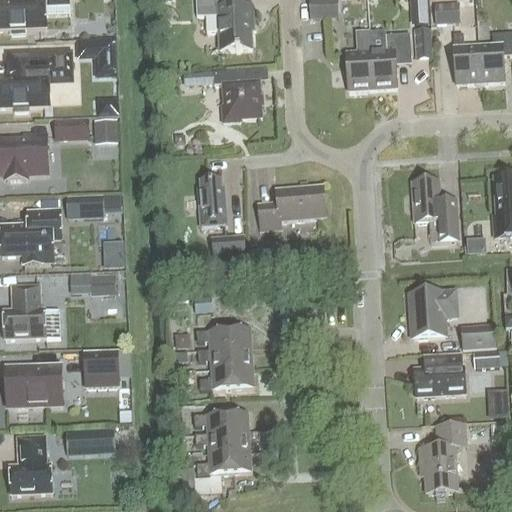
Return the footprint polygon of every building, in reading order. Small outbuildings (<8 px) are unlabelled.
[(25,34),(46,33),(46,11),(69,10),(68,0),(5,0),(6,5),(0,5),(0,34),(11,35),(11,39),(25,39),(25,34)] [(219,55),(251,54),(250,26),(253,26),(252,9),(226,10),(225,0),(195,0),(196,21),(218,20),(219,55)] [(338,22),(337,0),(312,0),(309,0),(309,23),(338,22)] [(460,27),(459,6),(434,8),(436,29),(460,27)] [(432,62),(431,33),(414,34),(416,63),(432,62)] [(370,36),(371,56),(370,56),(372,94),(396,93),(394,62),(411,62),(409,37),(384,39),(384,35),(370,36)] [(478,50),(480,88),(504,87),(502,60),(511,59),(511,36),(492,38),(492,49),(478,50)] [(480,88),(478,50),(464,51),(463,38),(453,39),(456,89),(480,88)] [(93,43),(94,63),(94,71),(117,70),(116,42),(93,43)] [(0,112),(14,112),(14,117),(28,116),(28,112),(50,111),(49,89),(72,88),(71,56),(8,59),(9,83),(0,82),(0,112)] [(372,94),(370,56),(346,57),(348,96),(372,94)] [(222,127),(241,126),(240,124),(261,123),(259,85),(250,86),(249,74),(227,75),(213,76),(213,90),(222,89),(223,110),(221,110),(222,127)] [(200,90),(199,76),(183,78),(184,91),(200,90)] [(90,144),(89,123),(54,125),(55,146),(90,144)] [(115,124),(96,125),(97,144),(115,144),(115,124)] [(24,141),(24,145),(0,146),(0,179),(6,180),(6,185),(26,184),(26,179),(47,178),(46,140),(24,141)] [(96,146),(97,156),(115,155),(114,145),(96,146)] [(497,242),(511,241),(511,180),(493,182),(497,242)] [(200,232),(226,230),(223,192),(221,192),(220,184),(200,186),(200,194),(197,194),(200,232)] [(456,203),(440,204),(439,186),(411,188),(414,228),(429,227),(430,247),(459,245),(456,203)] [(325,222),(322,190),(276,194),(277,207),(257,209),(259,234),(280,233),(280,226),(325,222)] [(104,222),(103,200),(82,201),(83,223),(104,222)] [(28,231),(0,232),(0,237),(1,261),(22,260),(23,267),(53,266),(52,244),(61,243),(59,215),(27,217),(28,231)] [(246,265),(244,240),(211,242),(213,267),(246,265)] [(250,272),(274,270),(273,252),(249,254),(250,272)] [(201,278),(200,261),(169,262),(170,280),(201,278)] [(127,274),(71,275),(71,299),(128,297),(127,274)] [(44,314),(40,314),(39,291),(11,292),(12,308),(13,308),(13,315),(3,316),(4,345),(45,344),(44,314)] [(455,296),(442,296),(410,299),(412,343),(444,341),(443,322),(457,321),(455,296)] [(212,316),(211,301),(193,303),(194,317),(212,316)] [(496,353),(496,331),(460,331),(461,354),(496,353)] [(209,346),(209,354),(209,355),(251,352),(250,333),(208,335),(196,336),(197,347),(209,346)] [(210,365),(211,375),(253,372),(251,352),(209,355),(209,354),(197,355),(198,366),(210,365)] [(131,383),(131,355),(83,356),(84,393),(119,392),(119,383),(131,383)] [(475,371),(507,368),(506,356),(474,358),(475,371)] [(460,358),(432,360),(433,372),(414,373),(416,402),(465,399),(463,370),(461,370),(460,358)] [(254,392),(253,372),(211,375),(211,383),(199,384),(200,395),(212,394),(212,395),(254,392)] [(34,377),(33,373),(5,374),(6,411),(61,410),(60,376),(34,377)] [(491,420),(510,419),(509,393),(489,394),(491,420)] [(206,430),(207,439),(249,437),(248,416),(205,419),(206,419),(193,420),(194,431),(206,430)] [(420,473),(425,473),(426,498),(456,496),(454,452),(465,451),(464,428),(436,429),(437,451),(419,453),(420,473)] [(207,450),(208,459),(250,457),(249,437),(207,439),(195,439),(195,450),(207,450)] [(9,471),(11,501),(48,499),(53,498),(52,468),(47,468),(46,440),(16,442),(17,464),(19,464),(19,471),(16,471),(9,471)] [(69,454),(113,455),(113,445),(69,444),(69,454)] [(251,477),(250,457),(208,459),(209,468),(196,468),(197,479),(209,479),(221,478),(251,477)] [(182,498),(195,497),(222,496),(221,478),(209,479),(197,479),(194,480),(194,473),(180,474),(182,498)]
